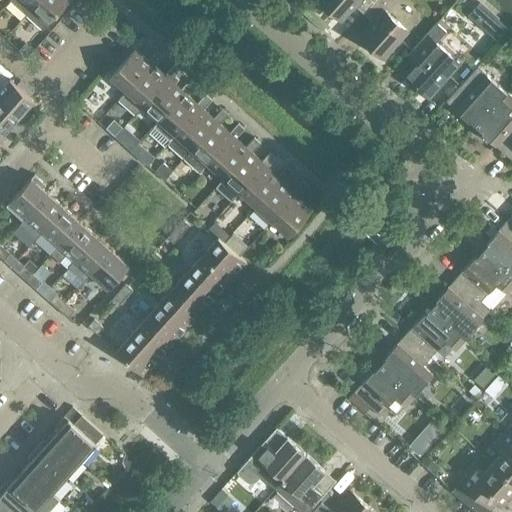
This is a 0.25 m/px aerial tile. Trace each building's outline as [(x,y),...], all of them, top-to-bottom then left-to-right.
[(12,0),(26,13),(32,6),(37,0),(12,0)] [(37,0),(32,6),(26,13),(43,28),(67,0),(37,0)] [(359,0),(363,0),(370,6),(375,0),(319,0),(342,20),(359,0)] [(385,10),(393,0),(375,0),(370,6),(379,14),(360,36),(384,57),(408,30),(385,10)] [(478,0),(468,12),(497,39),(508,26),(478,0)] [(446,31),(437,23),(410,52),(419,60),(405,75),(429,96),(460,63),(437,42),(446,31)] [(110,75),(126,89),(118,98),(119,99),(152,62),(149,59),(139,50),(148,41),(141,35),(132,45),(135,47),(110,75)] [(152,62),(119,99),(135,113),(168,76),(165,74),(155,65),(164,55),(157,49),(149,59),(152,62)] [(168,76),(135,113),(143,105),(159,119),(184,91),(181,88),(171,79),(180,70),(173,64),(165,74),(168,76)] [(470,119),(477,125),(507,91),(479,65),(447,101),(469,121),(470,119)] [(10,78),(0,88),(0,99),(18,116),(33,99),(10,78)] [(200,105),(197,102),(187,94),(196,84),(190,78),(181,88),(184,91),(159,119),(153,125),(169,140),(175,133),(200,105)] [(511,95),(507,91),(477,125),(483,131),(482,132),(504,151),(511,141),(511,112),(510,111),(511,107),(511,95)] [(200,105),(175,133),(169,140),(167,142),(183,157),(216,120),(213,117),(204,108),(212,99),(205,92),(197,102),(200,105)] [(18,116),(0,99),(0,128),(4,132),(18,116)] [(216,120),(183,157),(199,171),(207,162),(232,134),(229,131),(220,123),(228,113),(222,107),(213,117),(216,120)] [(113,118),(105,127),(114,136),(123,126),(113,118)] [(232,134),(207,162),(223,177),(249,149),(245,146),(236,137),(245,128),(238,122),(229,131),(232,134)] [(249,149),(223,177),(215,186),(231,200),(239,191),(255,174),(265,163),(261,160),(252,152),(261,142),(254,136),(245,146),(249,149)] [(130,150),(136,144),(129,138),(123,143),(130,150)] [(139,157),(144,151),(137,145),(131,151),(139,157)] [(265,163),(255,174),(239,191),(255,206),(281,178),(277,174),(268,166),(277,157),(270,151),(261,160),(265,163)] [(163,161),(154,171),(164,180),(172,170),(163,161)] [(281,178),(255,206),(272,220),(297,192),(294,189),(284,180),(293,171),(286,165),(277,174),(281,178)] [(34,173),(7,204),(23,219),(27,215),(48,191),(43,186),(45,183),(34,173)] [(297,192),(272,220),(288,235),(314,207),(300,195),(309,185),(302,179),(294,189),(297,192)] [(48,191),(27,215),(43,230),(64,206),(48,191)] [(64,206),(43,230),(59,244),(80,220),(64,206)] [(206,216),(200,222),(207,228),(213,222),(206,216)] [(190,224),(183,218),(175,227),(182,234),(190,224)] [(80,220),(59,244),(50,253),(59,261),(68,252),(75,259),(96,235),(80,220)] [(511,224),(507,220),(487,242),(489,243),(483,249),(511,275),(511,224)] [(213,222),(207,228),(214,234),(220,228),(213,222)] [(182,234),(175,227),(167,237),(174,243),(182,234)] [(91,273),(112,249),(96,235),(75,259),(69,266),(85,280),(91,273)] [(218,236),(203,253),(232,278),(247,262),(218,236)] [(0,244),(0,254),(4,259),(10,252),(1,243),(0,244)] [(112,249),(91,273),(108,288),(129,264),(112,249)] [(511,285),(511,275),(483,249),(477,256),(476,255),(456,276),(482,299),(492,308),(511,285)] [(161,257),(154,251),(146,260),(153,266),(161,257)] [(232,278),(203,253),(189,269),(217,294),(232,278)] [(153,266),(146,260),(138,269),(145,275),(153,266)] [(27,279),(33,273),(24,264),(18,271),(27,279)] [(217,294),(189,269),(174,285),(203,310),(217,294)] [(27,279),(36,288),(43,281),(33,273),(27,279)] [(482,299),(456,276),(436,299),(438,300),(432,307),(466,337),(492,308),(482,299)] [(124,298),(132,289),(126,283),(117,292),(124,298)] [(203,310),(174,285),(160,301),(188,326),(203,310)] [(124,298),(117,292),(109,301),(116,307),(124,298)] [(60,308),(66,301),(56,293),(50,300),(60,308)] [(60,308),(68,316),(74,309),(66,301),(60,308)] [(188,326),(160,301),(146,317),(174,343),(188,326)] [(466,337),(432,307),(426,313),(425,312),(405,334),(442,366),(443,365),(433,354),(446,339),(456,348),(466,337)] [(174,343),(146,317),(131,333),(159,359),(174,343)] [(88,325),(97,333),(103,326),(94,318),(88,325)] [(159,359),(131,333),(116,350),(145,375),(159,359)] [(442,366),(405,334),(385,355),(387,357),(381,363),(415,394),(434,374),(424,365),(428,360),(439,369),(442,366)] [(415,394),(381,363),(375,369),(374,369),(354,390),(380,414),(396,396),(406,405),(415,394)] [(80,413),(72,406),(67,411),(75,419),(80,413)] [(81,414),(74,423),(64,414),(58,422),(62,425),(53,435),(82,460),(97,443),(95,442),(103,433),(81,414)] [(420,452),(445,426),(434,416),(409,442),(420,452)] [(460,438),(464,435),(455,427),(452,431),(460,438)] [(511,433),(507,430),(493,445),(502,453),(493,464),(511,480),(511,433)] [(82,460),(53,435),(45,444),(41,441),(35,447),(67,476),(82,460)] [(267,439),(238,470),(247,478),(251,478),(257,471),(276,488),(283,480),(307,453),(288,435),(277,448),(267,439)] [(67,476),(35,447),(29,454),(33,457),(25,467),(53,492),(67,476)] [(307,453),(283,480),(276,488),(302,511),(307,511),(326,492),(316,483),(327,471),(307,453)] [(438,464),(427,454),(421,461),(431,471),(438,464)] [(484,474),(475,465),(452,491),(476,511),(490,511),(492,510),(499,502),(503,505),(511,494),(511,480),(493,464),(484,474)] [(53,492),(25,467),(16,476),(12,473),(6,479),(39,508),(53,492)] [(35,511),(39,508),(6,479),(0,486),(4,490),(0,494),(0,502),(10,511),(35,511)] [(375,511),(352,491),(332,511),(331,511),(320,502),(311,511),(375,511)] [(10,511),(0,502),(0,511),(10,511)]
